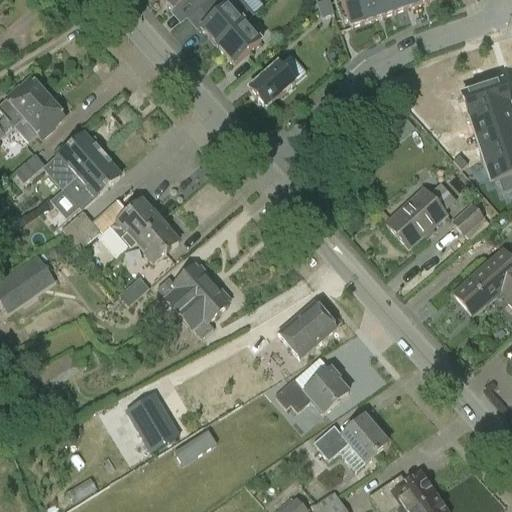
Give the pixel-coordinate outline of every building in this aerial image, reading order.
[(188,0),(159,0),(172,14),(188,0)] [(244,26),(244,27),(253,19),(236,0),(211,0),(199,11),(209,23),(200,32),(216,51),(244,26)] [(372,24),(364,0),(339,0),(350,32),(372,24)] [(388,0),(364,0),(372,24),(394,17),(388,0)] [(388,0),(394,17),(416,9),(412,0),(388,0)] [(436,0),(412,0),(416,9),(437,2),(436,0)] [(330,10),(328,3),(316,6),(319,14),(330,10)] [(330,10),(319,14),(321,22),(333,18),(330,10)] [(244,27),(244,26),(216,51),(233,69),(260,45),(244,27)] [(277,68),(248,93),(265,113),(294,87),(277,68)] [(0,108),(0,113),(11,126),(14,131),(47,102),(30,82),(4,105),(0,108)] [(468,122),(508,109),(500,86),(492,88),(491,83),(476,88),(478,93),(460,99),(468,122)] [(47,102),(14,131),(28,147),(36,140),(39,143),(64,121),(47,102)] [(508,109),(468,122),(475,143),(511,131),(511,118),(511,119),(508,109)] [(511,131),(475,143),(482,165),(511,155),(511,131)] [(78,181),(101,160),(100,158),(105,154),(94,141),(89,145),(82,138),(45,171),(63,192),(77,180),(78,181)] [(511,155),(482,165),(490,188),(498,185),(502,197),(511,194),(511,155)] [(13,177),(22,188),(44,171),(34,159),(13,177)] [(120,181),(101,160),(78,181),(77,180),(63,192),(83,214),(96,202),(120,181)] [(458,161),(451,167),(459,176),(465,171),(458,161)] [(385,228),(408,253),(422,240),(426,245),(435,237),(431,233),(445,220),(446,219),(423,194),(385,228)] [(97,202),(83,215),(90,224),(105,211),(97,202)] [(128,253),(135,247),(159,226),(141,204),(110,231),(109,232),(128,253)] [(482,222),(471,210),(452,226),(462,238),(482,222)] [(70,244),(91,226),(82,216),(61,233),(70,244)] [(100,218),(92,225),(91,226),(70,244),(79,254),(100,236),(101,238),(109,232),(110,231),(100,218)] [(178,247),(159,226),(135,247),(154,268),(178,247)] [(511,267),(501,255),(453,299),(472,321),(505,291),(511,298),(511,267)] [(35,261),(0,284),(0,303),(2,307),(46,278),(35,261)] [(164,303),(177,318),(212,290),(204,281),(206,278),(199,270),(196,272),(194,270),(173,288),(168,282),(156,293),(164,303)] [(138,283),(117,301),(127,313),(148,294),(138,283)] [(219,298),(212,290),(177,318),(192,335),(192,334),(201,344),(213,333),(208,327),(228,309),(226,306),(229,304),(221,295),(219,298)] [(335,333),(313,307),(276,339),(298,365),(335,333)] [(56,310),(28,322),(35,337),(63,325),(56,310)] [(222,366),(257,345),(248,330),(213,351),(222,366)] [(25,381),(35,399),(86,372),(76,354),(25,381)] [(291,410),(298,418),(309,408),(320,421),(347,397),(337,385),(339,384),(330,374),(304,397),(293,385),(274,402),(285,414),(291,410)] [(154,397),(124,415),(150,458),(180,440),(154,397)] [(387,448),(363,421),(341,439),(333,430),(313,448),(328,467),(346,452),(362,470),(387,448)] [(173,457),(182,470),(216,448),(208,435),(173,457)] [(412,511),(434,498),(419,476),(388,497),(385,492),(372,501),(379,511),(412,511)] [(443,511),(434,498),(412,511),(443,511)] [(283,511),(303,511),(294,502),(283,511)] [(344,511),(337,502),(325,510),(325,511),(344,511)]
